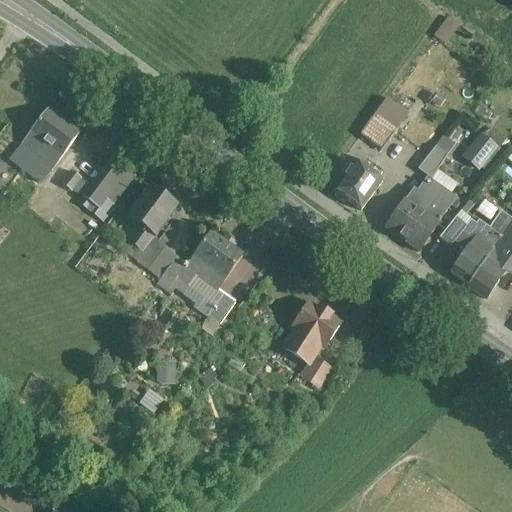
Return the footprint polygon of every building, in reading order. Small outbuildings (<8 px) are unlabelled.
[(447,19),(434,37),(445,45),(458,27),(447,19)] [(47,113),(29,137),(60,161),(78,136),(47,113)] [(396,132),(375,116),(360,136),(381,152),(396,132)] [(497,147),(481,135),(463,158),(478,170),(497,147)] [(60,161),(29,137),(21,147),(52,171),(60,161)] [(435,147),(418,169),(430,179),(438,169),(439,170),(441,166),(440,165),(446,156),(435,147)] [(111,161),(82,200),(98,212),(105,202),(115,209),(136,181),(111,161)] [(361,168),(355,163),(334,190),(335,191),(335,195),(343,201),(347,200),(361,210),(381,183),(376,179),(381,174),(365,162),(361,168)] [(80,181),(71,174),(61,186),(70,194),(80,181)] [(178,210),(151,189),(128,220),(138,228),(152,239),(155,240),(178,210)] [(443,212),(415,193),(408,203),(406,202),(388,227),(419,249),(437,224),(435,223),(443,212)] [(511,221),(500,213),(488,230),(498,237),(497,238),(500,240),(500,239),(501,239),(511,223),(511,221)] [(455,218),(439,239),(450,248),(453,243),(466,227),(455,218)] [(495,248),(467,286),(468,287),(485,300),(509,266),(511,262),(511,223),(501,239),(500,239),(500,240),(494,247),(495,248)] [(494,247),(466,227),(453,243),(465,252),(450,274),(467,286),(495,248),(494,247)] [(127,243),(126,245),(140,255),(152,239),(138,228),(127,243)] [(242,259),(210,235),(187,266),(179,276),(191,285),(196,278),(216,293),(242,259)] [(140,255),(126,245),(127,243),(126,242),(119,251),(134,263),(140,255)] [(176,258),(157,284),(172,296),(174,293),(177,289),(172,285),(179,276),(187,266),(176,258)] [(207,318),(222,297),(216,293),(196,278),(191,285),(179,276),(172,285),(177,289),(174,293),(207,318)] [(235,306),(222,297),(207,318),(220,327),(235,306)] [(341,324),(308,302),(291,328),(295,331),(283,348),(308,365),(309,365),(313,358),(320,348),(323,350),(341,324)] [(220,327),(207,318),(202,327),(215,335),(220,327)] [(332,370),(313,358),(309,365),(308,365),(300,377),(319,390),(332,370)] [(160,385),(177,386),(178,362),(161,362),(160,385)] [(89,511),(63,496),(52,511),(89,511)]
